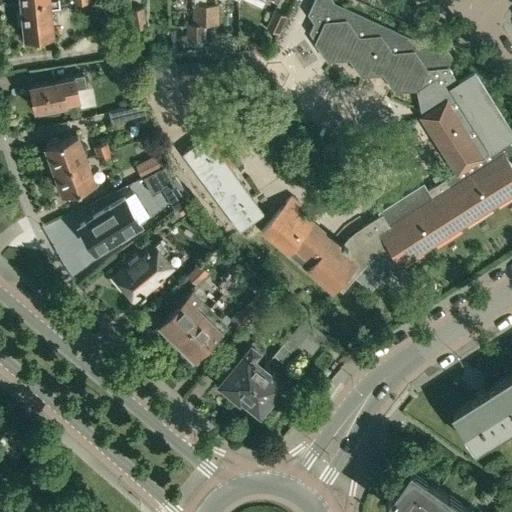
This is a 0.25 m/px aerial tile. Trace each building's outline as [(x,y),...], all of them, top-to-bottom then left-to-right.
[(23,23),(25,41),(38,39),(38,36),(53,34),(50,7),(60,5),(58,0),(21,0),(20,0),(21,9),(17,10),(19,24),(23,23)] [(422,114),(421,115),(456,171),(428,189),(423,182),(378,211),(381,215),(362,227),(363,229),(359,231),(349,238),(344,242),(343,241),(340,245),(297,208),(300,204),(290,195),(262,229),(290,253),(295,248),(312,263),(308,268),(334,291),(338,286),(342,289),(355,274),(370,287),(375,280),(379,272),(386,265),(395,263),(397,262),(398,264),(511,190),(511,163),(510,160),(511,158),(511,145),(508,140),(511,137),(511,131),(474,71),(458,81),(448,66),(452,55),(446,47),(436,47),(432,42),(434,38),(426,34),(424,40),(417,40),(334,2),(332,0),(313,0),(308,13),(314,22),(310,32),(315,40),(328,58),(349,56),(362,74),(383,72),(395,89),(417,87),(422,114)] [(205,23),(206,3),(192,3),(192,22),(186,22),(186,39),(205,39),(205,23)] [(219,3),(206,3),(205,23),(219,23),(219,3)] [(143,7),(130,9),(132,29),(146,26),(146,22),(144,7),(143,7)] [(279,33),(287,15),(274,9),(266,28),(279,33)] [(109,43),(111,57),(135,54),(133,39),(109,43)] [(137,68),(135,57),(135,54),(111,57),(113,71),(137,68)] [(83,74),(30,83),(34,109),(38,108),(39,113),(64,108),(63,103),(77,100),(75,88),(85,87),(83,74)] [(111,122),(145,113),(146,113),(143,102),(108,111),(111,122)] [(46,145),(55,169),(86,158),(76,133),(60,139),(59,135),(46,140),(47,144),(46,145)] [(94,146),(97,154),(111,149),(108,141),(94,146)] [(113,157),(111,149),(97,154),(99,162),(113,157)] [(163,165),(158,153),(135,164),(141,176),(163,165)] [(94,182),(86,158),(55,169),(63,193),(65,192),(66,196),(79,192),(78,188),(94,182)] [(181,215),(192,206),(186,199),(175,208),(181,215)] [(112,204),(111,205),(80,223),(96,248),(125,230),(131,240),(148,228),(140,217),(136,220),(130,210),(120,217),(112,204)] [(172,264),(163,253),(168,248),(160,238),(124,268),(123,267),(112,276),(120,286),(123,284),(134,297),(172,264)] [(210,270),(203,262),(188,276),(195,284),(210,270)] [(192,290),(187,296),(187,295),(158,325),(175,341),(203,311),(197,305),(202,299),(192,290)] [(248,301),(231,317),(230,318),(241,329),(245,325),(258,310),(263,304),(254,295),(248,301)] [(226,323),(230,318),(231,317),(226,312),(221,318),(210,307),(205,313),(203,311),(175,341),(193,358),(221,329),(222,330),(227,324),(226,323)] [(270,318),(260,310),(258,311),(258,310),(245,325),(256,334),(270,318)] [(290,334),(290,335),(299,342),(312,353),(326,335),(304,317),(290,334)] [(236,395),(238,397),(263,367),(253,359),(260,350),(250,342),(232,365),(234,366),(220,382),(223,385),(222,390),(232,398),(236,395)] [(282,360),(290,350),(282,343),(273,354),(282,360)] [(285,385),(263,367),(238,397),(239,398),(241,396),(260,411),(271,397),(274,400),(285,385)] [(474,445),(509,423),(511,420),(511,390),(505,379),(487,390),(487,389),(477,395),(477,396),(452,412),(474,445)] [(0,435),(0,445),(12,459),(22,450),(30,443),(12,424),(0,435)] [(21,469),(23,471),(36,486),(49,475),(34,458),(21,469)] [(385,504),(396,511),(458,511),(464,505),(410,467),(385,504)]
